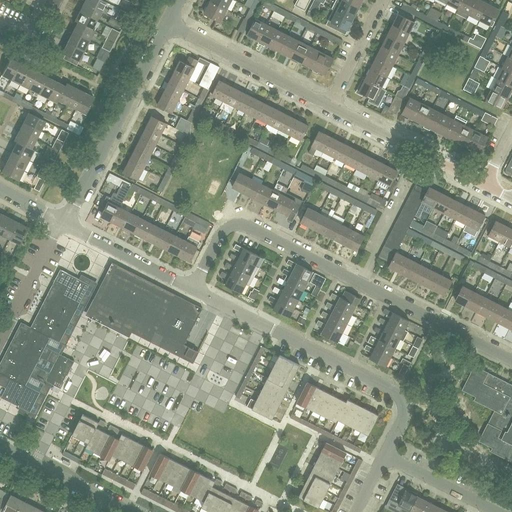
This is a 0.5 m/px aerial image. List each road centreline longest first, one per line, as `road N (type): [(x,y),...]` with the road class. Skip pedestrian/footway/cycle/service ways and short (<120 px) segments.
road 1 (residential): [(511,360),(246,226),(221,232),(192,289)]
road 2 (residential): [(385,455),(403,416),(397,393),(192,289)]
road 3 (residential): [(62,223),(166,23)]
road 4 (residential): [(329,106),(166,23)]
road 5 (residential): [(484,184),(329,106)]
road 6 (residential): [(192,289),(62,223)]
road 7 (tertiary): [(129,511),(0,446)]
road 8 (residential): [(0,341),(62,223)]
road 9 (residential): [(385,455),(495,511)]
